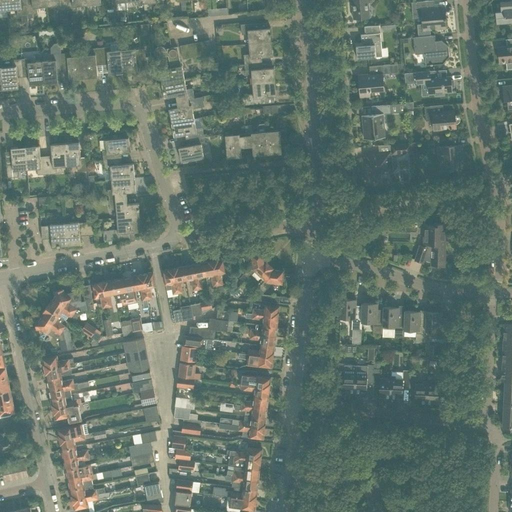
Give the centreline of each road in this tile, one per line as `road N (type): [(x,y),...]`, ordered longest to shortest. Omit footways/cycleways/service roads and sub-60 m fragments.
road 1 (residential): [(162,174),(142,116),(126,103),(0,113)]
road 2 (residential): [(46,482),(4,278)]
road 3 (residential): [(485,425),(292,406)]
road 4 (residential): [(497,185),(484,154),(465,0)]
road 5 (residential): [(310,258),(413,284),(493,293)]
road 6 (residential): [(4,278),(153,246),(177,232)]
road 7 (tertiary): [(317,161),(304,0)]
road 8 (residential): [(162,174),(317,161)]
road 9 (tertiary): [(292,406),(310,258)]
road 10 (residential): [(177,232),(197,240),(314,219)]
road 11 (residential): [(485,425),(493,293)]
